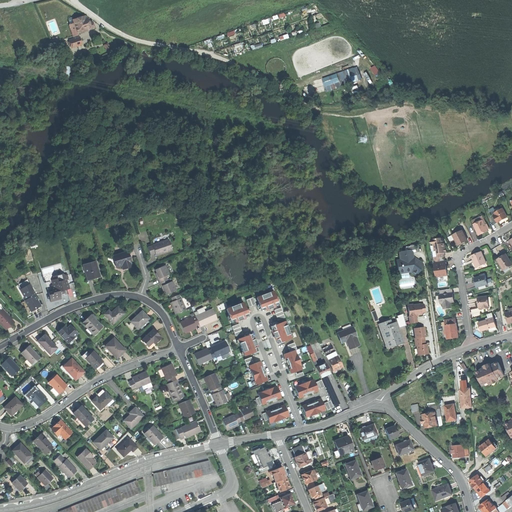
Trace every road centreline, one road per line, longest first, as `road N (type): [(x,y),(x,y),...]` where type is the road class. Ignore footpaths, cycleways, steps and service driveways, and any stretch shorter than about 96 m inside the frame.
road 1 (track): [(103,24),(131,39),(222,58),(295,105),(326,111)]
road 2 (residential): [(0,510),(218,444)]
road 3 (residential): [(179,348),(97,380),(32,423),(6,427)]
road 4 (residential): [(511,224),(462,252),(457,264),(471,347)]
road 5 (residential): [(0,346),(71,306),(140,297)]
road 6 (residential): [(282,382),(252,318),(263,318),(284,376)]
road 7 (residential): [(380,405),(457,474),(470,511)]
